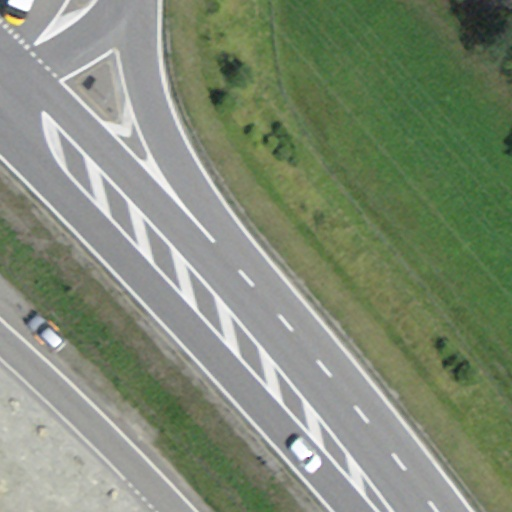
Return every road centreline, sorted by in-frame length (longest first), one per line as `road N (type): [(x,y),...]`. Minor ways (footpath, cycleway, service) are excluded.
road 1 (tertiary): [(209,303),(206,221),(144,141),(108,0)]
road 2 (primary): [(209,303),(6,86)]
road 3 (primary): [(382,511),(209,303)]
road 4 (unclassified): [(0,339),(177,511)]
